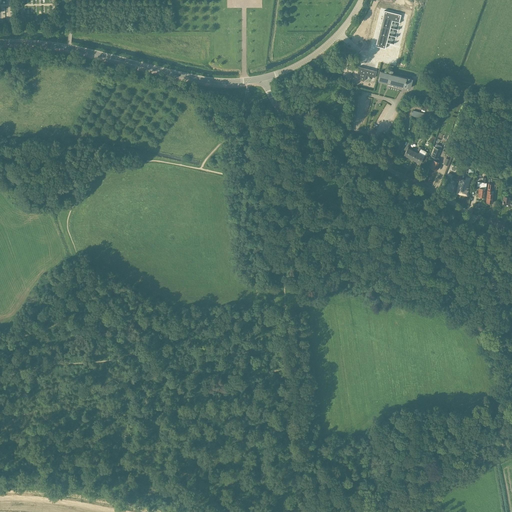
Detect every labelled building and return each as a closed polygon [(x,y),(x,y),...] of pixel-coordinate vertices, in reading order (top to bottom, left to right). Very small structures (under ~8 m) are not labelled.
[(401,14),(384,10),(375,46),(385,48),(387,42),(394,44),(394,42),(394,44),(387,42),(388,35),(396,37),(395,38),(396,38),(396,35),(396,36),(389,35),(390,27),(397,29),(397,31),(398,28),(398,29),(390,27),(392,20),(397,21),(399,22),(399,23),(400,22),(399,22),(401,14)] [(359,67),(357,73),(361,74),(359,80),(364,81),(365,75),(375,78),(377,71),(359,67)] [(388,69),(387,72),(380,71),(378,80),(388,83),(404,87),(410,88),(413,79),(406,77),(405,77),(392,74),(393,71),(388,69)] [(432,106),(430,114),(430,115),(437,117),(438,115),(440,116),(442,109),(439,108),(432,106)] [(426,121),(428,114),(414,110),(410,127),(414,129),(417,118),(426,121)] [(434,158),(430,168),(436,170),(439,163),(438,162),(440,159),(437,158),(441,149),(435,147),(431,156),(434,158)] [(413,151),(408,148),(406,151),(404,155),(409,158),(413,151)] [(415,160),(420,163),(426,151),(421,149),(420,151),(418,154),(415,160)] [(413,151),(409,158),(415,160),(418,154),(413,151)] [(468,190),(470,178),(465,177),(465,181),(459,180),(456,194),(468,196),(468,190)] [(479,186),(479,188),(478,188),(477,196),(485,197),(486,189),(486,183),(487,178),(483,177),(482,182),(477,181),(477,186),(479,186)] [(503,196),(503,199),(502,204),(511,206),(511,200),(509,200),(509,197),(503,196)]
